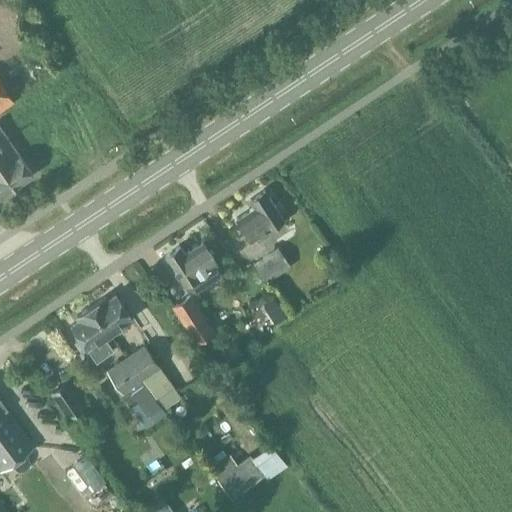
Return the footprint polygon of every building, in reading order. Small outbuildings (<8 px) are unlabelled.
[(45,47),(0,76),(0,109),(13,100),(11,97),(58,66),(45,47)] [(23,119),(34,116),(28,98),(17,101),(23,119)] [(0,127),(0,194),(31,173),(0,127)] [(48,169),(66,167),(64,155),(47,157),(48,169)] [(270,234),(267,228),(282,218),(264,190),(250,199),(254,205),(236,218),(250,239),(255,236),(259,241),(270,234)] [(222,275),(214,263),(216,261),(202,240),(184,252),(179,246),(165,255),(189,291),(196,293),(222,275)] [(279,246),(252,264),(266,284),(292,267),(279,246)] [(215,330),(190,294),(174,304),(198,341),(215,330)] [(105,296),(91,306),(108,332),(129,318),(113,295),(107,300),(105,296)] [(108,332),(91,306),(76,316),(78,319),(71,324),(80,337),(74,341),(81,351),(86,347),(96,361),(111,350),(102,337),(108,332)] [(125,356),(140,379),(142,378),(155,397),(159,402),(172,393),(168,388),(173,385),(159,366),(143,343),(125,356)] [(140,379),(125,356),(106,369),(121,392),(140,379)] [(85,408),(67,382),(50,393),(68,419),(85,408)] [(0,469),(2,472),(34,448),(0,402),(0,469)] [(6,475),(32,511),(55,511),(81,495),(48,446),(6,475)] [(209,467),(231,499),(265,475),(250,453),(237,463),(229,452),(209,467)]
